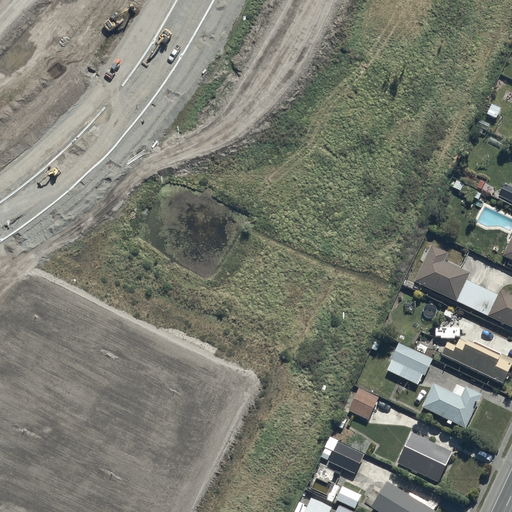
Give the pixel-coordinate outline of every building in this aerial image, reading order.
[(491,106),(486,115),(496,120),(501,110),(491,106)] [(511,188),(504,185),(498,198),(511,204),(511,188)] [(511,237),(502,259),(511,263),(511,237)] [(448,256),(431,248),(414,284),(511,329),(511,298),(499,293),(497,297),(466,282),(469,275),(445,264),(448,256)] [(472,347),(459,341),(456,348),(447,344),(440,357),(502,387),(511,366),(511,361),(474,343),(472,347)] [(391,362),(387,372),(418,387),(423,377),(424,378),(432,361),(399,346),(391,362)] [(433,386),(421,410),(447,423),(445,426),(450,428),(452,425),(465,431),(481,398),(465,390),(465,391),(457,387),(453,395),(433,386)] [(358,391),(348,413),(368,422),(378,400),(358,391)] [(411,436),(397,465),(437,485),(452,456),(411,436)] [(338,443),(329,439),(325,449),(321,459),(328,463),(327,464),(355,477),(364,457),(337,444),(338,443)] [(410,495),(409,498),(387,484),(371,510),(374,511),(433,511),(436,508),(410,495)] [(340,489),(334,486),(326,501),(332,504),(340,489)] [(343,490),(337,503),(355,511),(361,498),(343,490)] [(331,511),(332,510),(311,500),(308,507),(298,503),(294,511),(331,511)]
